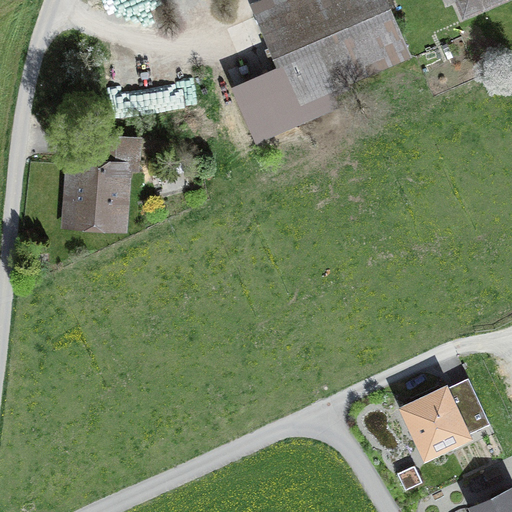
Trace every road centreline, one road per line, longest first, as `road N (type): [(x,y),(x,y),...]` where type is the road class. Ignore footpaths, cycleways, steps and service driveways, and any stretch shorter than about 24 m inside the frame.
road 1 (residential): [(389,511),(328,414),(90,511)]
road 2 (residential): [(50,0),(20,130),(0,347)]
